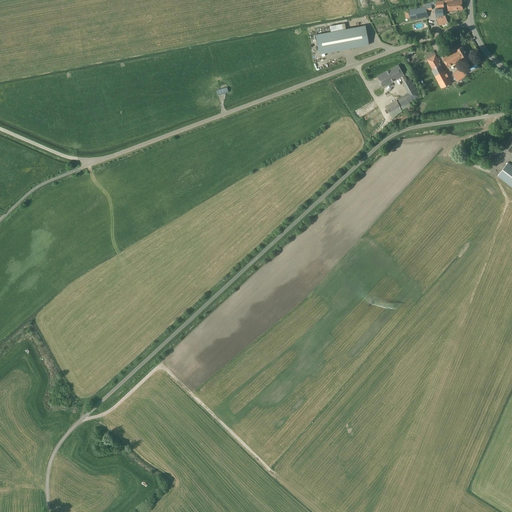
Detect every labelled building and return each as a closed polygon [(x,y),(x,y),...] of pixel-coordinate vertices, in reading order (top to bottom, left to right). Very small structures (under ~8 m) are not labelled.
[(448,11),(463,9),(461,0),(458,0),(453,1),(453,0),(443,0),(435,1),(436,8),(444,7),(443,2),(447,1),(448,11)] [(428,16),(427,11),(432,10),(431,5),(432,5),(431,3),(421,5),(421,7),(408,10),(410,20),(428,16)] [(445,16),(437,19),(439,26),(448,22),(445,16)] [(368,45),(365,25),(316,34),(319,54),(368,45)] [(448,67),(454,64),(455,66),(464,61),(463,60),(468,57),(462,46),(456,49),(457,51),(443,58),(448,67)] [(434,52),(425,57),(432,70),(431,70),(441,88),(451,82),(445,70),(444,71),(434,52)] [(409,103),(420,96),(410,79),(407,80),(398,65),(378,76),(383,87),(401,76),(404,82),(403,83),(409,93),(398,99),(399,101),(386,108),(391,117),(404,110),(411,106),(409,103)] [(227,87),(216,91),(217,96),(228,93),(227,87)] [(511,165),(508,163),(498,176),(511,186),(511,165)]
